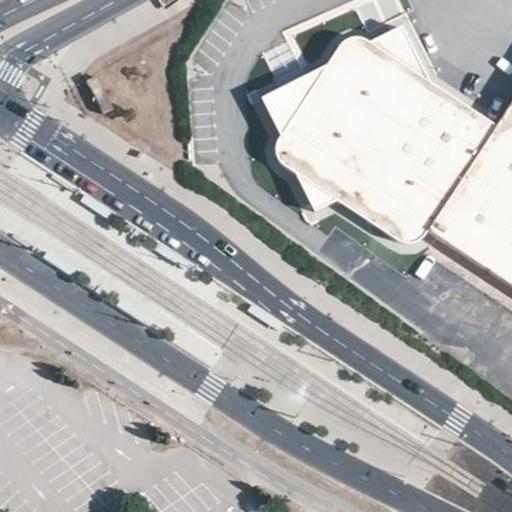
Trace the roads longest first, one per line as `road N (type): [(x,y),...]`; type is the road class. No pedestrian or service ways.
road 1 (primary): [(511,455),(0,106)]
road 2 (primary): [(0,247),(305,445),(436,511)]
road 3 (tertiary): [(0,59),(113,0)]
